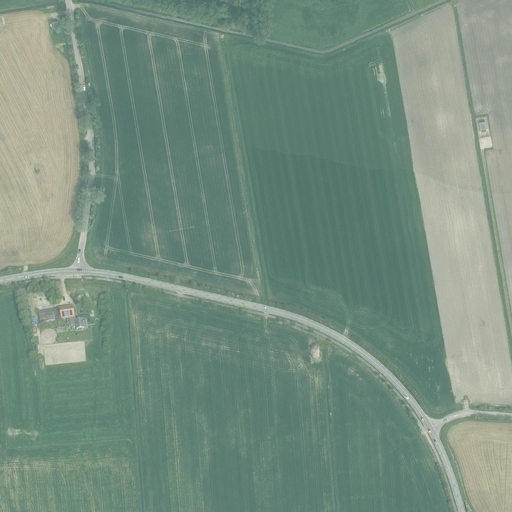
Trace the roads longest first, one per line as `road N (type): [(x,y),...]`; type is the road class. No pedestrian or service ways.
road 1 (secondary): [(78,270),(316,325),(395,381),(429,428)]
road 2 (tertiary): [(78,270),(91,134),(68,0)]
road 3 (track): [(511,329),(482,149)]
